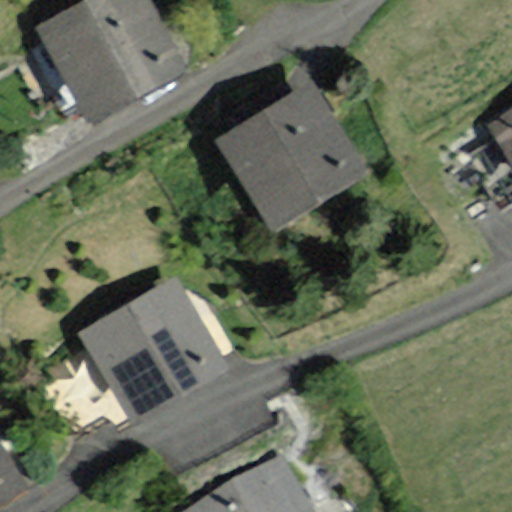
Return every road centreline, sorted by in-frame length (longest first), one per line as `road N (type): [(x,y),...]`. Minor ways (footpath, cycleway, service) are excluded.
road 1 (residential): [(511,278),(300,363),(126,445),(26,511)]
road 2 (residential): [(0,203),(365,0)]
